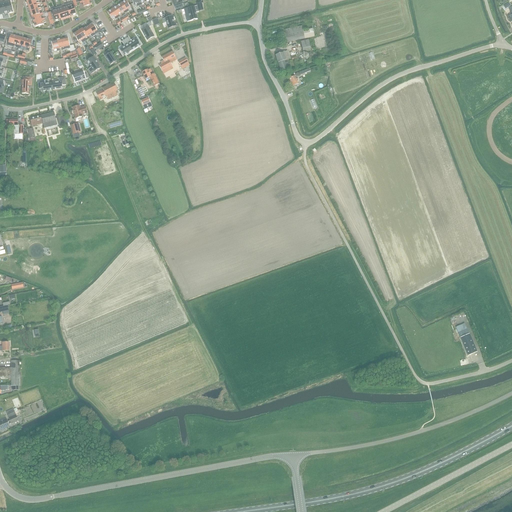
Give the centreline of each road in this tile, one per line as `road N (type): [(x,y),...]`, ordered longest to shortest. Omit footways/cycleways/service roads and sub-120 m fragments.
road 1 (unclassified): [(511,48),(492,45),(393,77),(304,143),(267,66),(258,21)]
road 2 (primary): [(241,511),(371,489),(511,425)]
road 3 (unclassified): [(292,454),(18,497)]
road 4 (residential): [(0,106),(75,97),(177,36),(258,21)]
road 5 (unclassified): [(292,454),(421,431),(511,393)]
road 6 (unclassified): [(382,511),(511,444)]
